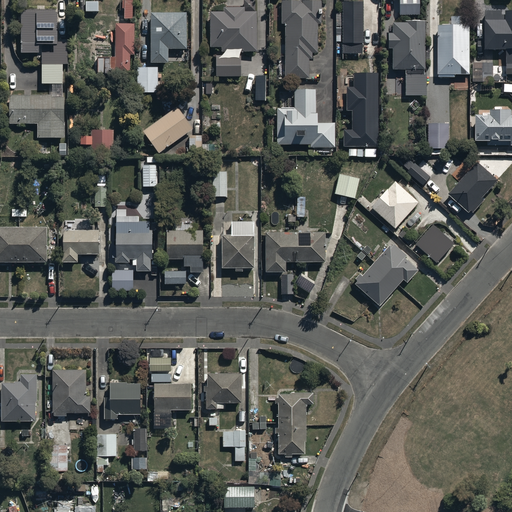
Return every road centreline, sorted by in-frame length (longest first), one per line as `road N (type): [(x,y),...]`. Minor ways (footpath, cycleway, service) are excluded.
road 1 (residential): [(386,382),(324,341),(271,324),(0,322)]
road 2 (residential): [(511,246),(386,382)]
road 3 (residential): [(386,382),(344,460),(327,511)]
